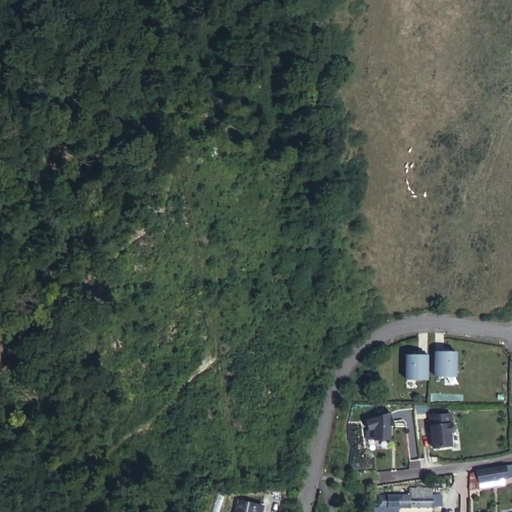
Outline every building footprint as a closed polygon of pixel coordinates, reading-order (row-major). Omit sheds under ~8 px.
[(456,377),(456,351),(432,351),(432,377),(456,377)] [(427,354),(404,354),(403,380),(427,380),(427,354)] [(372,440),(391,440),(391,415),(366,416),(366,431),(372,431),(372,440)] [(449,453),(449,442),(438,442),(437,452),(449,453)] [(483,487),(482,482),(507,477),(511,476),(511,464),(509,464),(505,464),(480,469),(471,472),(471,489),(483,487)] [(482,482),(483,487),(508,483),(507,477),(482,482)] [(389,505),(433,505),(433,494),(424,494),(409,493),(381,493),(381,505),(389,505)] [(433,505),(442,504),(442,495),(433,494),(433,505)]
